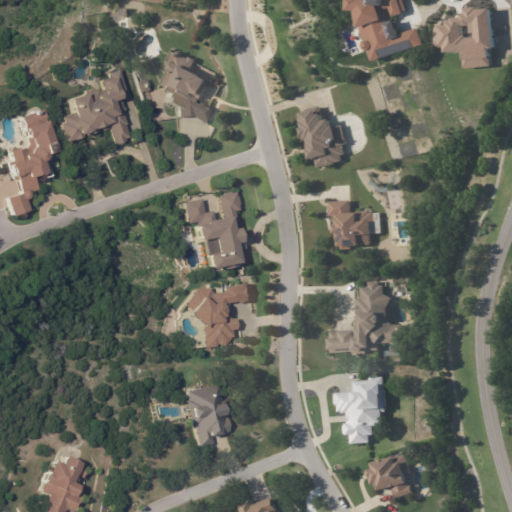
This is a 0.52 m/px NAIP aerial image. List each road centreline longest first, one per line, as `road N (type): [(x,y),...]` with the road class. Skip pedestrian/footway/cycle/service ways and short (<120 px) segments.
road 1 (residential): [(341,511),(297,444),(284,388),(285,254),(236,0)]
road 2 (residential): [(6,238),(263,155)]
road 3 (tertiary): [(511,455),(487,307),(511,228)]
road 4 (residential): [(173,511),(302,451)]
